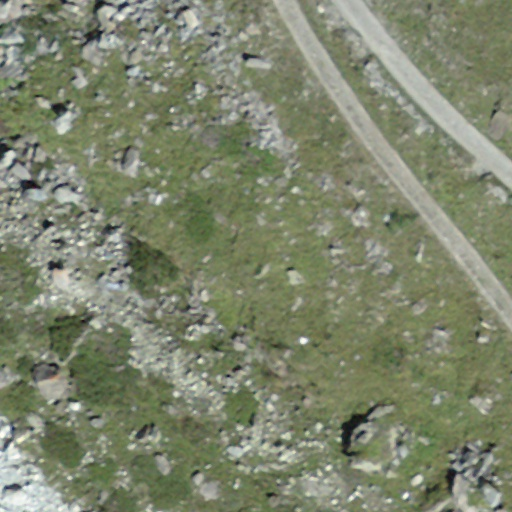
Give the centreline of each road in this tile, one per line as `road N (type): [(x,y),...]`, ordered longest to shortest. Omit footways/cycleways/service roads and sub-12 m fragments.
road 1 (track): [(336,0),(511,280)]
road 2 (track): [(511,153),(366,0)]
